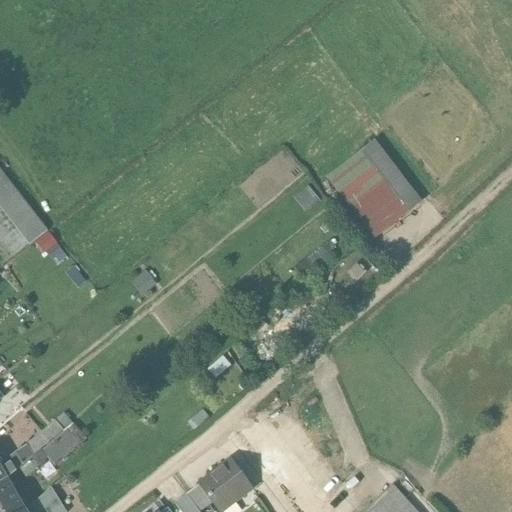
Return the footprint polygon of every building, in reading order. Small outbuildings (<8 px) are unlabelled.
[(332,181),(376,236),(420,202),(376,147),(332,181)] [(47,233),(0,172),(0,207),(30,247),(47,233)] [(0,380),(0,402),(7,396),(5,393),(25,376),(17,367),(0,380)] [(68,431),(44,454),(56,468),(63,461),(64,462),(65,462),(64,460),(67,457),(69,459),(70,457),(68,456),(86,440),(76,430),(71,435),(68,431)] [(43,436),(0,467),(0,470),(7,482),(34,459),(50,444),(43,436)] [(34,459),(7,482),(11,490),(23,483),(44,464),(41,461),(38,464),(34,459)] [(234,461),(201,485),(221,511),(224,511),(255,490),(234,461)] [(24,511),(11,490),(7,482),(0,486),(0,511),(24,511)] [(363,511),(413,511),(391,487),(363,511)] [(195,488),(177,503),(184,511),(204,511),(210,506),(195,488)] [(65,511),(52,490),(43,498),(51,511),(65,511)] [(28,511),(51,511),(43,498),(28,511)]
